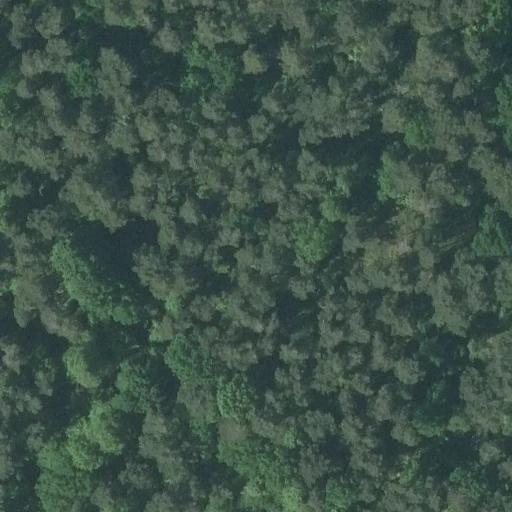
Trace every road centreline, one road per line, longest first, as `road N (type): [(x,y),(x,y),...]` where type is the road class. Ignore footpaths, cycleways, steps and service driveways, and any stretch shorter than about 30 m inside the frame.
road 1 (track): [(201,511),(106,121)]
road 2 (track): [(106,121),(212,72),(486,0)]
